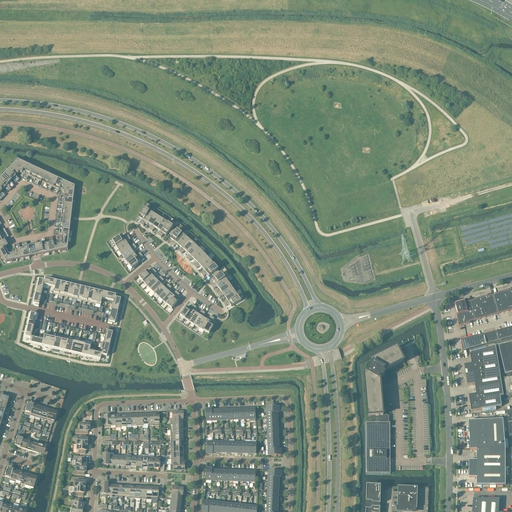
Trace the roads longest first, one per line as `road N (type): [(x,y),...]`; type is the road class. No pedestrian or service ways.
road 1 (secondary): [(319,307),(274,231),(179,151),(92,114),(0,100)]
road 2 (secondary): [(0,109),(89,122),(175,159),(266,237),(308,310)]
road 3 (unclassified): [(448,511),(434,297)]
road 4 (residential): [(193,400),(284,398),(287,511)]
road 5 (secondary): [(337,511),(330,346)]
road 6 (residential): [(95,473),(96,407),(193,400)]
road 7 (secondary): [(319,349),(327,511)]
road 8 (residential): [(32,238),(51,235),(55,199),(22,183),(0,206)]
road 9 (residential): [(299,333),(183,367)]
